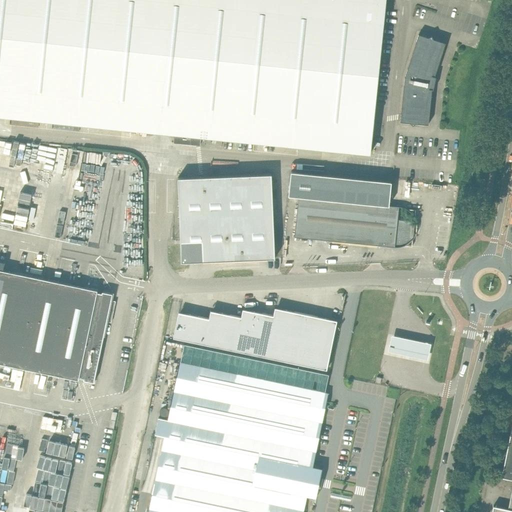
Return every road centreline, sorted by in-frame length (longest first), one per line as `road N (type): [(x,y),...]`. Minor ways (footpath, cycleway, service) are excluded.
road 1 (unclassified): [(466,282),(157,287)]
road 2 (unclassified): [(157,287),(111,511)]
road 3 (secondary): [(474,302),(458,422)]
